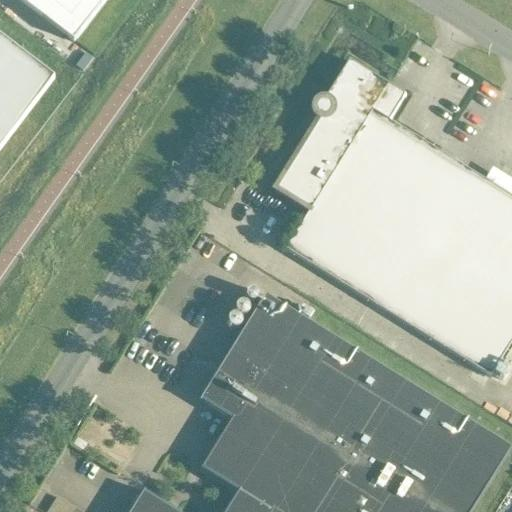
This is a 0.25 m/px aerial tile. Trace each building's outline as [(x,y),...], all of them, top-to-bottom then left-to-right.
[(17,0),(43,19),(74,43),(107,0),(17,0)] [(0,125),(12,135),(55,79),(0,37),(0,125)] [(511,198),(390,123),(398,111),(406,97),(350,62),(326,100),(325,100),(322,100),(318,102),(316,104),(314,107),(313,111),(314,115),(318,119),(319,120),(274,192),(309,214),(286,251),(490,378),(511,343),(511,198)] [(0,151),(12,135),(0,125),(0,151)] [(247,299),(247,300),(248,301),(248,302),(249,303),(250,303),(252,304),(253,304),(254,303),(256,303),(257,302),(257,301),(258,300),(258,299),(258,298),(258,297),(258,296),(257,295),(256,294),(255,293),(254,292),(253,292),(251,292),(250,293),(249,293),(248,294),(247,295),(247,296),(247,298),(247,299)] [(174,511),(144,492),(140,500),(136,498),(131,506),(134,509),(132,511),(472,511),(511,450),(266,298),(200,404),(231,422),(201,471),(237,494),(225,511),(174,511)] [(238,307),(237,308),(236,310),(236,311),(236,313),(237,314),(238,316),(239,317),(240,318),(241,318),(243,319),(244,318),(246,318),(247,317),(248,317),(249,315),(250,313),(250,312),(250,311),(250,310),(249,309),(249,307),(248,307),(247,306),(246,305),(245,305),(244,305),(242,305),(241,305),(239,306),(238,307)] [(236,317),(234,317),(233,317),(231,318),(230,320),(229,322),(229,323),(229,325),(229,326),(230,328),(231,329),(233,330),(235,331),(236,331),(238,330),(240,329),(241,329),(241,328),(242,327),(242,325),(243,324),(243,323),(243,322),(242,321),(241,320),(240,318),(239,318),(238,317),(236,317)] [(79,511),(57,498),(48,511),(79,511)]
